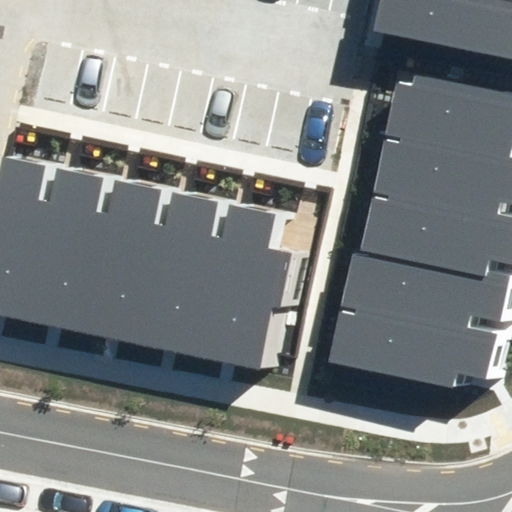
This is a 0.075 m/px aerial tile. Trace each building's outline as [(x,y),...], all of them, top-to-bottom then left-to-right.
[(511,0),(405,0),(400,29),(511,51),(511,0)] [(422,80),(410,132),(511,155),(511,89),(438,73),(436,84),(422,80)] [(511,155),(410,132),(397,191),(511,216),(511,155)] [(0,260),(0,309),(48,320),(80,164),(22,152),(0,260)] [(48,320),(105,331),(138,176),(80,164),(48,320)] [(105,331),(163,343),(195,187),(138,176),(105,331)] [(163,343),(220,355),(253,199),(195,187),(163,343)] [(511,216),(397,191),(384,249),(511,278),(511,216)] [(220,355),(278,367),(310,211),(253,199),(220,355)] [(361,301),(511,335),(511,278),(384,249),(374,247),(361,301)] [(511,335),(361,301),(348,357),(473,386),(476,372),(505,378),(511,346),(511,335)]
